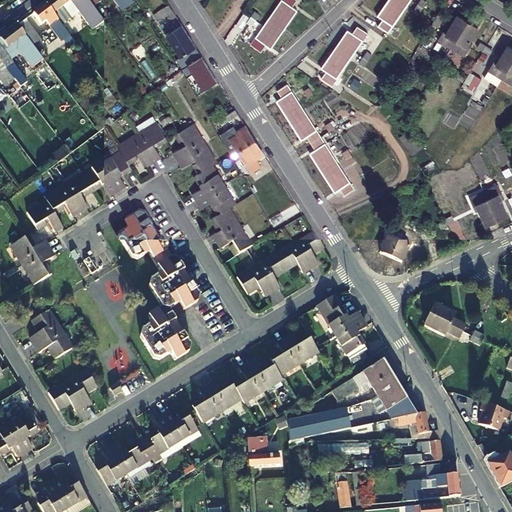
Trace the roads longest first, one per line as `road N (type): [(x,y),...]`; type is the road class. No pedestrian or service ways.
road 1 (residential): [(76,245),(93,222),(157,182),(250,334)]
road 2 (tertiary): [(377,304),(498,511)]
road 3 (residential): [(250,334),(66,446)]
road 4 (tertiary): [(244,97),(355,270)]
road 5 (residential): [(244,97),(350,0)]
road 6 (residential): [(66,446),(0,336)]
road 7 (residential): [(355,270),(250,334)]
